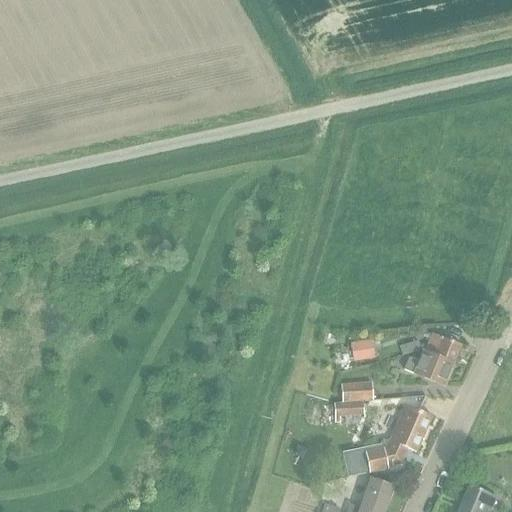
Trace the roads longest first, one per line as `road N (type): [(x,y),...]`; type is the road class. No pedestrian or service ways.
road 1 (unclassified): [(0,182),(511,69)]
road 2 (residential): [(408,511),(511,305)]
